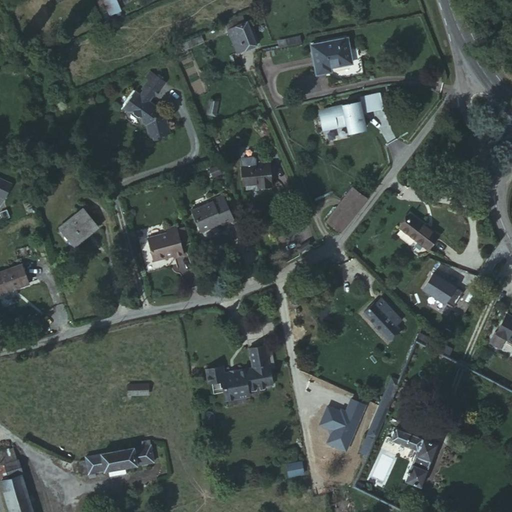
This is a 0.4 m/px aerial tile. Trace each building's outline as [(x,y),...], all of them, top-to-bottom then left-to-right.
[(99,0),(106,17),(121,11),(116,0),(99,0)] [(256,37),(247,16),(230,22),(239,44),(256,37)] [(357,50),(352,26),(315,35),(321,62),(335,59),(334,55),(357,50)] [(277,40),(279,47),(301,42),(299,35),(277,40)] [(189,82),(200,77),(192,56),(181,60),(189,82)] [(152,70),(155,64),(149,60),(144,68),(147,70),(141,81),(144,82),(140,88),(135,85),(126,104),(132,107),(137,104),(151,112),(158,130),(177,122),(168,102),(151,93),(154,86),(157,88),(159,87),(164,77),(152,70)] [(167,71),(155,64),(152,70),(164,77),(167,71)] [(352,96),(326,101),(327,106),(315,108),(318,124),(342,120),(344,128),(358,125),(354,108),(379,103),(375,87),(356,90),(357,97),(352,98),(352,96)] [(274,181),(272,160),(243,162),(245,180),(262,179),(262,183),(274,181)] [(0,191),(5,195),(11,181),(0,174),(0,191)] [(212,196),(222,191),(220,187),(210,191),(212,196)] [(332,229),(333,230),(360,197),(347,187),(320,220),(332,229)] [(235,213),(222,191),(212,196),(193,205),(204,227),(215,221),(213,219),(218,217),(219,219),(222,217),(224,219),(235,213)] [(437,243),(451,228),(444,221),(441,224),(422,207),(411,219),(437,243)] [(81,212),(56,228),(68,249),(94,232),(81,212)] [(250,222),(247,215),(241,217),(244,224),(250,222)] [(167,232),(147,238),(153,259),(156,260),(174,255),(174,257),(184,254),(176,225),(166,228),(167,232)] [(184,226),(177,228),(181,243),(188,241),(184,226)] [(30,278),(23,258),(0,266),(0,288),(0,289),(30,278)] [(382,286),(371,296),(394,320),(405,309),(404,308),(410,303),(388,281),(382,286)] [(511,336),(511,316),(503,312),(494,331),(492,330),(486,341),(497,347),(505,333),(511,336)] [(278,355),(282,354),(277,327),(259,331),(263,350),(253,352),(251,354),(238,356),(232,354),(231,349),(219,351),(221,365),(229,363),(236,366),(237,370),(235,371),(237,380),(250,378),(257,380),(260,372),(270,370),(269,366),(276,365),(278,357),(278,355)] [(269,366),(270,370),(284,368),(282,354),(278,355),(278,357),(276,365),(269,366)] [(396,394),(406,368),(400,366),(390,392),(396,394)] [(139,372),(130,372),(130,381),(139,381),(139,372)] [(139,381),(139,382),(161,382),(161,372),(139,372),(139,381)] [(128,384),(128,395),(149,394),(149,384),(128,384)] [(395,396),(396,394),(390,392),(375,425),(381,429),(395,396)] [(444,432),(400,414),(395,425),(426,438),(415,470),(429,474),(444,432)] [(91,448),(93,459),(120,455),(135,453),(163,448),(159,424),(147,425),(148,433),(95,441),(96,447),(91,448)] [(3,437),(11,463),(17,461),(10,441),(24,438),(22,431),(3,437)] [(11,463),(25,511),(46,511),(24,438),(10,441),(17,461),(11,463)] [(135,453),(120,455),(121,461),(136,459),(135,453)] [(287,476),(304,475),(302,461),(285,463),(287,476)] [(365,469),(363,475),(370,478),(373,472),(365,469)] [(148,501),(149,511),(153,511),(160,511),(158,500),(148,501)]
